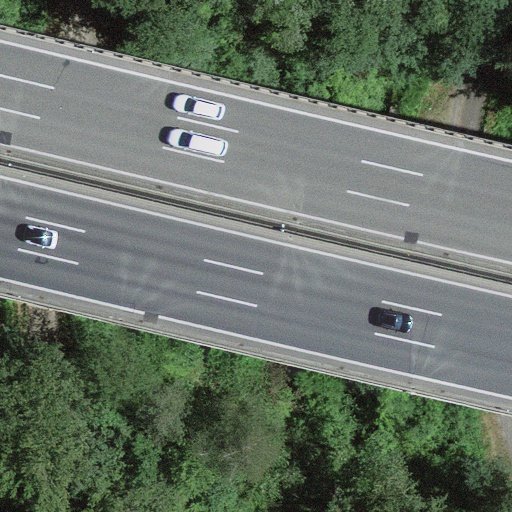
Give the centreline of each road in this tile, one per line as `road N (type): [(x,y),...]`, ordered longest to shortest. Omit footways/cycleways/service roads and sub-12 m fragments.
road 1 (motorway): [(511,212),(0,91)]
road 2 (motorway): [(0,227),(511,348)]
road 3 (track): [(85,0),(41,335),(74,511)]
road 4 (track): [(511,411),(460,123),(475,58),(507,0)]
